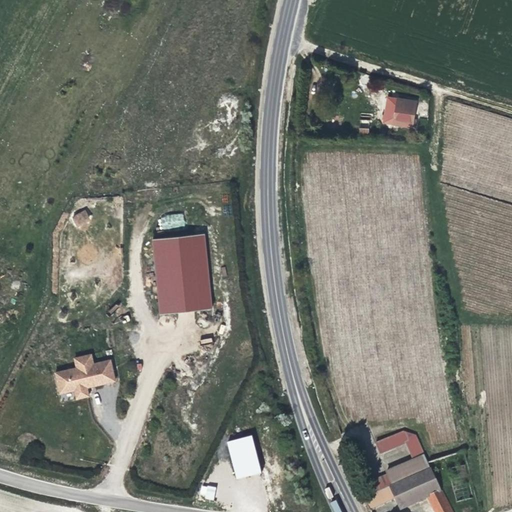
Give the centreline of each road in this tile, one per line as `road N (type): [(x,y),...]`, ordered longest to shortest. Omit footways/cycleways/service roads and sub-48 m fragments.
road 1 (secondary): [(290,0),(270,103),(273,280),(292,379),(344,511)]
road 2 (track): [(511,111),(279,37)]
road 3 (unclassified): [(179,511),(0,475)]
